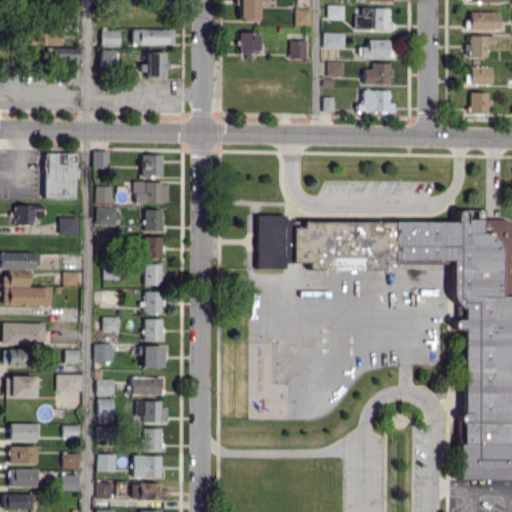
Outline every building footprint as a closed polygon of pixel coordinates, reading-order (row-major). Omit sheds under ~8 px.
[(256,20),(257,2),(265,2),(264,0),(236,0),(236,20),(256,20)] [(325,18),(341,19),(341,4),(325,4),(325,18)] [(352,28),(387,29),(388,7),(360,7),(359,15),(352,14),(352,28)] [(292,24),(308,24),(308,8),(292,8),(292,24)] [(496,29),(496,12),(467,11),(467,29),(496,29)] [(19,44),(59,45),(59,29),(20,28),(19,44)] [(117,29),(98,29),(99,45),(117,45),(117,29)] [(171,29),(129,29),(129,43),(170,43),(171,29)] [(256,52),(256,31),(237,31),(238,52),(256,52)] [(319,48),(341,48),(342,32),(320,32),(319,48)] [(465,56),(484,56),(484,43),(493,44),(493,35),(465,35),(465,56)] [(303,40),(287,39),(286,58),(303,59),(303,40)] [(358,56),(387,56),(387,39),(365,39),(365,46),(358,46),(358,56)] [(76,65),(77,48),(49,47),(48,64),(76,65)] [(97,66),(113,66),(113,49),(97,49),(97,66)] [(164,52),(144,52),(144,77),(164,77),(164,52)] [(341,75),(340,60),(324,60),(324,75),(341,75)] [(361,83),(388,83),(388,62),(369,62),(369,69),(361,69),(361,83)] [(467,66),(467,81),(489,82),(489,66),(467,66)] [(359,103),(354,102),(354,110),(391,111),(391,102),(386,102),(386,89),(360,89),(359,103)] [(487,92),(467,92),(467,113),(487,113),(487,92)] [(106,150),(90,150),(90,167),(106,167),(106,150)] [(73,153),(43,152),(42,197),(73,197),(73,153)] [(159,153),(138,154),(139,175),(159,175),(159,153)] [(165,181),(131,181),(131,202),(165,202),(165,181)] [(92,202),(109,202),(109,185),(93,185),(92,202)] [(41,205),(14,204),(13,223),(30,224),(30,217),(40,217),(41,205)] [(93,224),(113,224),(114,207),(94,207),(93,224)] [(141,231),(159,231),(160,209),(142,208),(141,231)] [(448,264),(450,305),(460,305),(460,319),(453,319),(453,328),(456,328),(460,479),(511,477),(511,388),(510,296),(511,295),(511,217),(462,219),(462,210),(452,210),(452,219),(299,223),(299,226),(289,227),(289,221),(282,221),(282,214),(253,214),(255,269),(448,264)] [(75,234),(75,217),(57,216),(56,233),(75,234)] [(94,248),(110,248),(110,234),(94,234),(94,248)] [(159,257),(158,236),(138,236),(138,258),(159,257)] [(32,252),(0,251),(0,267),(2,268),(2,286),(1,286),(1,304),(47,305),(48,287),(26,286),(26,269),(32,269),(32,252)] [(141,284),(159,285),(159,263),(142,263),(141,284)] [(77,271),(60,271),(60,284),(76,285),(77,271)] [(141,312),(160,311),(160,290),(141,291),(141,312)] [(115,331),(116,316),(99,316),(99,330),(115,331)] [(160,318),(141,317),(141,339),(159,339),(160,318)] [(0,342),(41,343),(41,322),(0,321),(0,342)] [(110,360),(109,342),(91,343),(91,360),(110,360)] [(160,345),(139,345),(139,366),(160,367),(160,345)] [(0,348),(0,355),(0,364),(24,366),(25,348),(0,348)] [(76,349),(62,348),(62,362),(76,362),(76,349)] [(80,374),(53,373),(53,390),(79,390),(80,374)] [(32,375),(2,375),(2,396),(32,396),(32,375)] [(128,376),(128,395),(158,394),(158,376),(128,376)] [(111,378),(93,378),(92,394),(111,394),(111,378)] [(110,397),(94,398),(94,415),(111,415),(110,397)] [(158,401),(140,401),(140,408),(133,408),(133,421),(164,422),(164,407),(158,407),(158,401)] [(34,440),(34,422),(7,422),(7,440),(34,440)] [(75,425),(60,424),(60,436),(75,437),(75,425)] [(159,427),(141,427),(140,448),(158,449),(159,427)] [(6,463),(34,463),(34,446),(7,445),(6,463)] [(59,467),(76,468),(76,453),(60,452),(59,467)] [(113,471),(113,454),(94,453),(93,470),(113,471)] [(129,476),(158,476),(159,455),(130,454),(129,476)] [(6,468),(7,487),(34,486),(33,468),(6,468)] [(75,490),(76,473),(58,472),(58,490),(75,490)] [(108,481),(93,482),(94,498),(109,497),(108,481)] [(128,482),(128,499),(161,498),(160,481),(128,482)] [(30,492),(0,493),(0,494),(0,508),(30,507),(30,492)]
